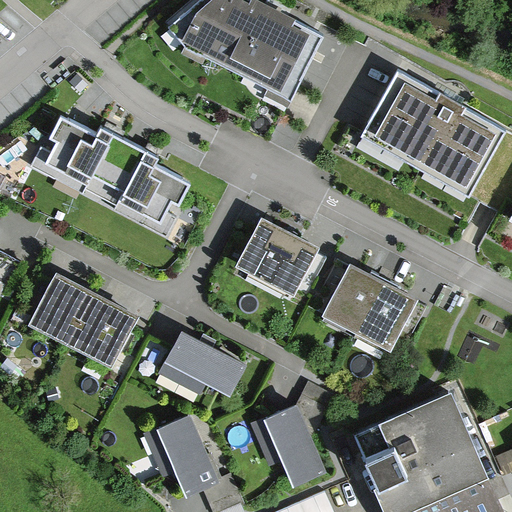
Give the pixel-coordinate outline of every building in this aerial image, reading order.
[(329,32),(270,0),(195,0),(168,23),(187,44),(291,101),(329,32)] [(511,129),(403,69),(367,133),(476,193),(511,129)] [(78,185),(104,134),(60,112),(34,163),(78,185)] [(121,207),(147,156),(151,149),(107,127),(104,134),(78,185),(121,207)] [(164,229),(190,178),(147,156),(121,207),(164,229)] [(324,247),(268,218),(243,267),(299,295),(324,247)] [(358,323),(382,275),(352,260),(328,307),(358,323)] [(72,337),(97,288),(58,269),(33,318),(72,337)] [(388,339),(413,291),(382,275),(358,323),(388,339)] [(111,356),(135,307),(97,288),(72,337),(111,356)] [(250,362),(184,329),(163,372),(204,392),(209,381),(235,394),(250,362)] [(301,402),(326,416),(338,395),(314,380),(301,402)] [(502,511),(453,397),(359,437),(391,511),(502,511)] [(300,406),(256,424),(271,459),(283,454),(295,483),(327,470),(300,406)] [(196,413),(144,434),(161,474),(181,466),(191,490),(223,477),(196,413)] [(275,511),(336,511),(328,491),(275,511)]
